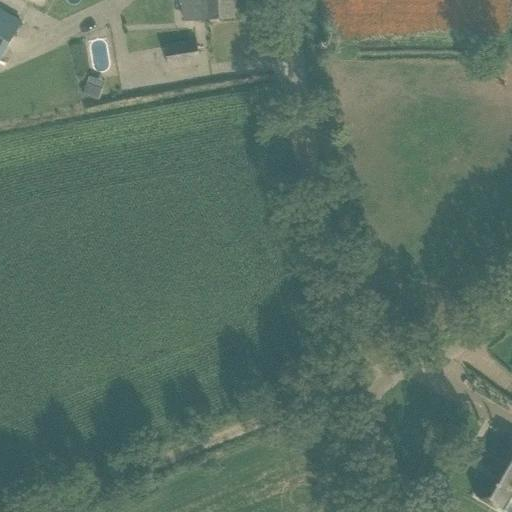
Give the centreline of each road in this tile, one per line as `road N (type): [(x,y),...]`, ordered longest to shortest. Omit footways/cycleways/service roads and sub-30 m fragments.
road 1 (unclassified): [(357,386),(306,108),(296,0)]
road 2 (track): [(357,386),(53,511)]
road 3 (unclassified): [(357,386),(443,355),(511,305)]
road 4 (unclassified): [(380,511),(357,386)]
